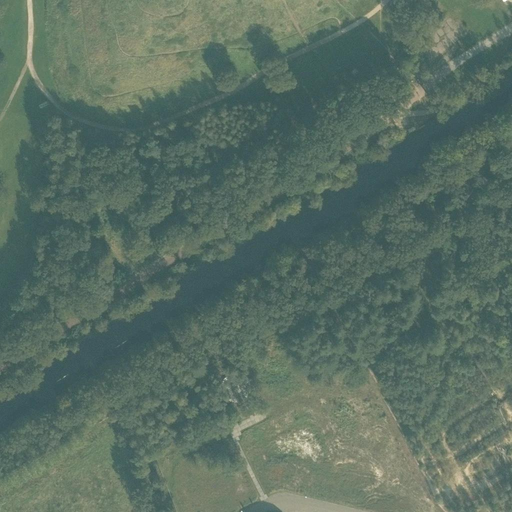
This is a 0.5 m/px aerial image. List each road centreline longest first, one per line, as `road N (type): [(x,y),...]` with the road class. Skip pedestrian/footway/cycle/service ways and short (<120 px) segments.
road 1 (unclassified): [(0,364),(392,114)]
road 2 (track): [(27,63),(69,112),(116,130),(166,121),(254,77)]
road 3 (track): [(29,0),(27,63),(0,120)]
